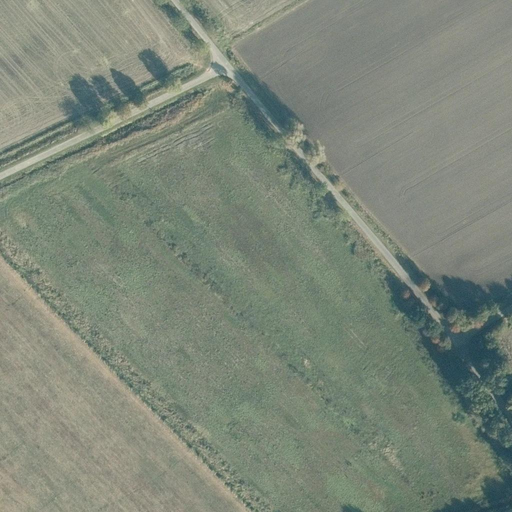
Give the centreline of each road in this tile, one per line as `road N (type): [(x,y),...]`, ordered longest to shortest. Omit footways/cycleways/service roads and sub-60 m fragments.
road 1 (residential): [(511,414),(229,64)]
road 2 (unclassified): [(229,64),(0,178)]
